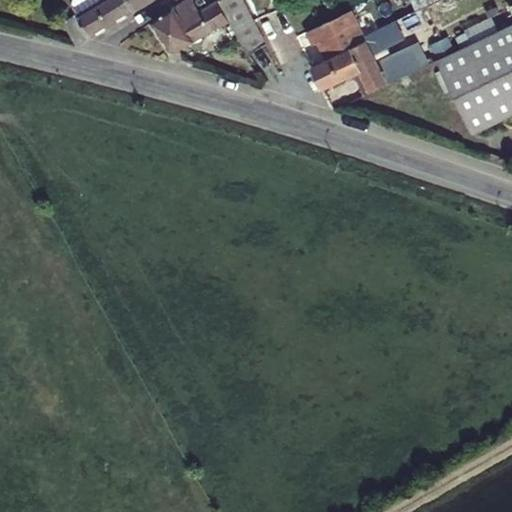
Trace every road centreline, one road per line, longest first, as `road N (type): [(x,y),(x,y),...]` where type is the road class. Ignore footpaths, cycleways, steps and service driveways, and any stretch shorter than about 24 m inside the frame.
road 1 (residential): [(0,48),(282,119),(511,196)]
road 2 (track): [(397,511),(511,445)]
